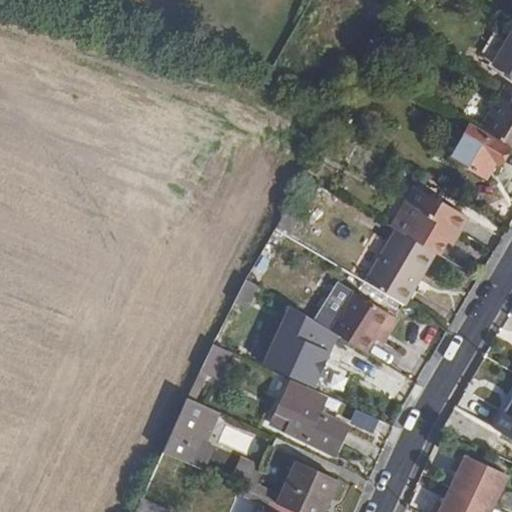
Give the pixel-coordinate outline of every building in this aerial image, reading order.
[(318,8),(304,34),(315,40),(329,14),(318,8)] [(511,76),(511,34),(494,65),(511,76)] [(507,147),(511,149),(511,91),(511,90),(485,134),(507,147)] [(485,134),(472,126),(452,157),(484,176),(493,161),(497,163),(507,147),(485,134)] [(415,188),(406,203),(413,208),(423,193),(415,188)] [(391,229),(396,232),(435,255),(439,257),(446,244),(453,232),(457,234),(466,220),(423,193),(413,208),(406,203),(391,229)] [(366,283),(405,306),(435,255),(396,232),(366,283)] [(453,232),(446,244),(451,247),(457,234),(453,232)] [(247,279),(235,300),(246,306),(258,287),(247,279)] [(337,335),(366,353),(389,315),(353,293),(330,331),(337,335)] [(269,353),(264,364),(275,369),(302,382),(310,386),(316,374),(327,353),(337,335),(330,331),(291,307),(284,323),(269,353)] [(212,345),(204,364),(216,370),(225,351),(212,345)] [(318,411),(325,396),(289,380),(269,422),(334,454),(348,427),(318,411)] [(511,388),(489,429),(511,441),(511,388)] [(188,399),(163,455),(189,467),(215,411),(188,399)] [(350,425),(372,432),(376,418),(354,412),(350,425)] [(434,501),(429,511),(489,511),(507,475),(459,451),(450,467),(457,470),(441,505),(434,501)] [(163,455),(141,501),(165,511),(168,511),(189,467),(163,455)] [(277,507),(288,511),(323,511),(337,482),(297,463),(277,507)] [(249,467),(238,489),(269,503),(280,481),(249,467)] [(165,511),(141,501),(136,511),(165,511)]
